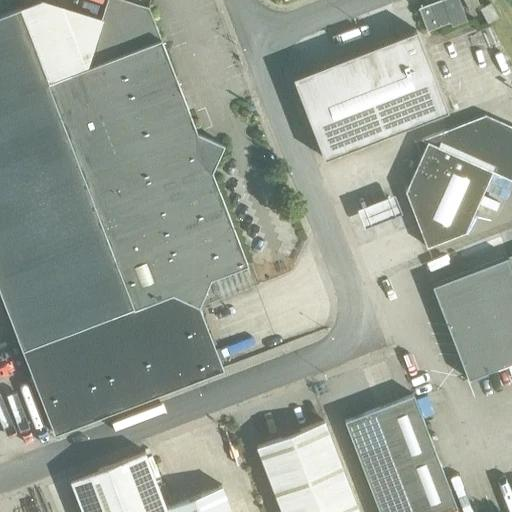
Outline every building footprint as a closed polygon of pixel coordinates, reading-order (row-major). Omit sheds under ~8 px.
[(0,14),(0,291),(22,349),(54,432),(223,367),(198,303),(210,278),(247,263),(211,171),(224,144),(196,131),(147,6),(128,0),(108,0),(102,19),(71,9),(28,25),(21,6),(0,14)] [(440,0),(437,0),(417,8),(426,31),(449,22),(440,0)] [(464,0),(469,9),(479,4),(476,0),(464,0)] [(489,3),(479,8),(486,22),(496,17),(489,3)] [(415,31),(294,77),(324,156),(445,109),(415,31)] [(511,125),(485,114),(421,138),(424,146),(405,190),(426,246),(465,231),(492,171),(511,179),(511,125)] [(364,224),(402,210),(394,190),(356,204),(364,224)] [(511,254),(432,285),(467,377),(511,360),(511,254)] [(379,511),(441,511),(456,507),(412,393),(344,419),(379,511)] [(359,511),(324,420),(257,446),(282,511),(359,511)] [(82,511),(167,511),(165,505),(144,450),(98,468),(95,482),(74,489),(82,511)] [(232,511),(221,484),(165,505),(167,511),(232,511)]
